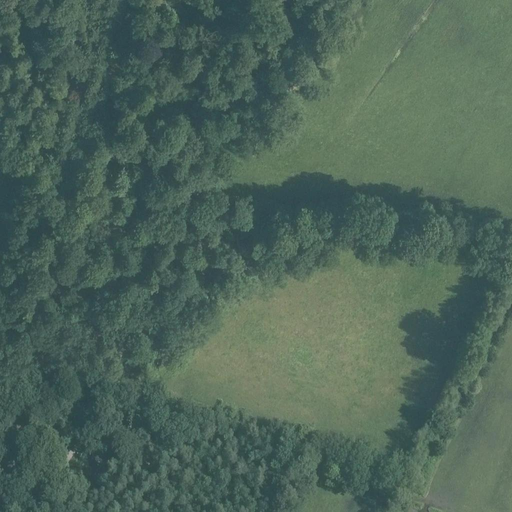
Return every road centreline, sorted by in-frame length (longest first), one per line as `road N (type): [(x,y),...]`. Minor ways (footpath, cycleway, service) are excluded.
road 1 (track): [(511,243),(435,221),(357,218),(304,224),(251,244),(194,284),(22,511)]
road 2 (track): [(103,0),(64,162)]
